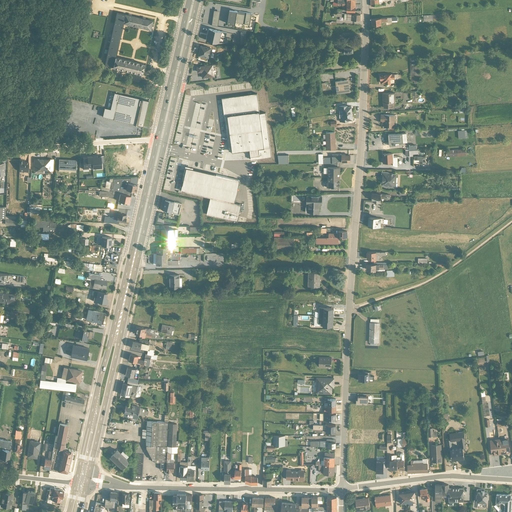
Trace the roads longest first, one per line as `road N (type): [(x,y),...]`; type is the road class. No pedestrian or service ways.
road 1 (residential): [(341,488),(365,0)]
road 2 (primary): [(156,141),(74,483)]
road 3 (primary): [(88,474),(163,143)]
road 4 (residential): [(341,488),(117,485)]
road 5 (residential): [(511,477),(443,474),(341,488)]
road 6 (residential): [(0,151),(156,141)]
road 7 (primary): [(163,143),(196,0)]
road 8 (primary): [(189,0),(156,141)]
